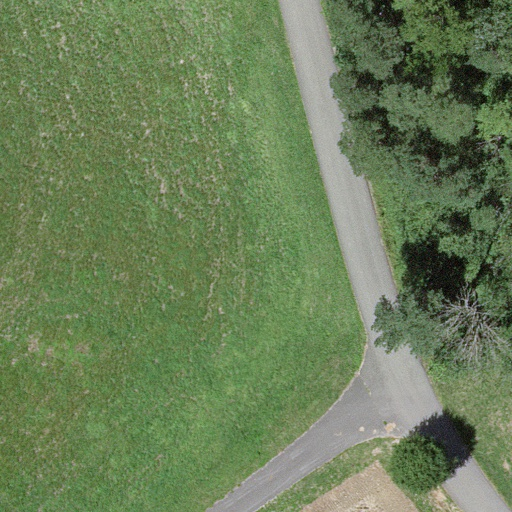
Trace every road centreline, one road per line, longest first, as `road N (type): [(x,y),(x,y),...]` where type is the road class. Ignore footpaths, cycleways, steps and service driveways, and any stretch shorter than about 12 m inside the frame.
road 1 (unclassified): [(293,0),(367,289),(401,387),(484,511)]
road 2 (track): [(226,511),(401,387)]
